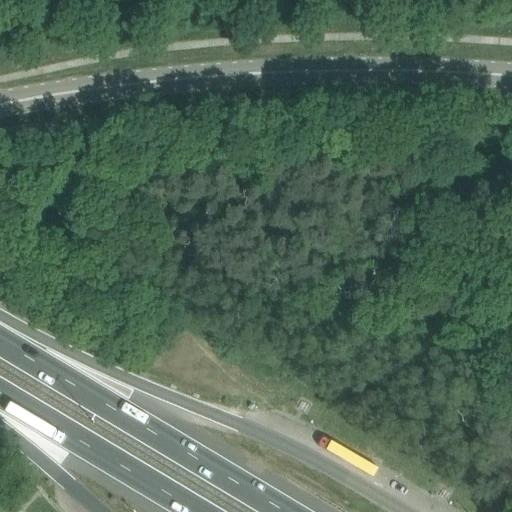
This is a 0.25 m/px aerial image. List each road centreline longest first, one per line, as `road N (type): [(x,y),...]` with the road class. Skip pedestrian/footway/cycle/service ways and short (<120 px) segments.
road 1 (tertiary): [(511,75),(376,69),(234,76),(0,107)]
road 2 (motorway): [(284,511),(0,341)]
road 3 (motorway): [(220,416),(0,331)]
road 4 (motorway): [(0,393),(197,511)]
